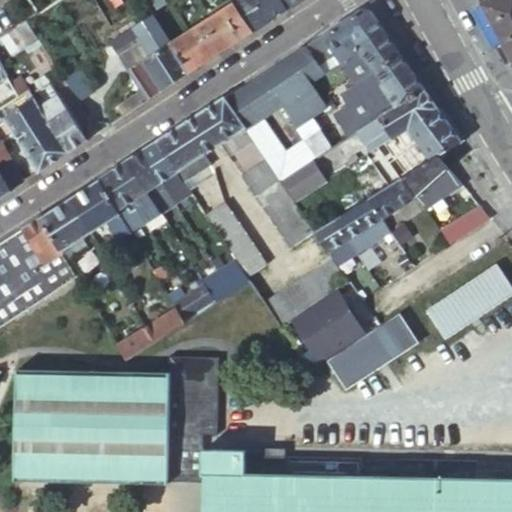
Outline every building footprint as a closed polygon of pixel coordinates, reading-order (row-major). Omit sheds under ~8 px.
[(147,0),(154,10),(159,8),(153,0),(147,0)] [(194,0),(184,0),(183,1),(187,8),(197,3),(194,0)] [(244,0),(239,3),(234,6),(252,33),(269,22),(255,0),(244,0)] [(255,0),(269,22),(286,12),(278,0),(255,0)] [(303,0),(278,0),(286,12),(303,0)] [(511,0),(489,0),(479,6),(493,33),(509,62),(511,62),(511,0)] [(252,33),(234,6),(208,23),(226,50),(252,33)] [(157,16),(151,19),(161,34),(172,27),(175,25),(166,11),(157,16)] [(362,12),(325,36),(342,63),(344,62),(364,50),(360,43),(382,29),(376,20),(372,14),(362,12)] [(129,70),(149,100),(188,74),(170,47),(165,39),(161,34),(151,19),(110,45),(117,55),(138,41),(149,57),(129,70)] [(0,64),(6,60),(38,41),(25,21),(0,36),(0,64)] [(191,34),(208,61),(226,50),(208,23),(191,34)] [(172,27),(161,34),(165,39),(176,32),(172,27)] [(397,49),(382,29),(360,43),(364,50),(344,62),(353,77),(354,79),(358,86),(344,95),(351,106),(337,114),(351,137),(361,130),(381,118),(426,90),(419,79),(411,69),(411,68),(397,49)] [(165,39),(170,47),(181,40),(176,32),(165,39)] [(170,47),(188,74),(208,61),(191,34),(181,40),(170,47)] [(325,36),(308,47),(325,73),(325,74),(342,63),(325,36)] [(110,45),(82,63),(89,73),(117,55),(110,45)] [(308,47),(264,74),(282,104),(296,126),(325,108),(310,84),(325,73),(308,47)] [(10,87),(19,81),(6,60),(0,64),(0,70),(3,76),(10,87)] [(81,93),(91,85),(77,67),(67,75),(81,93)] [(49,84),(40,69),(29,76),(38,91),(49,84)] [(282,104),(264,74),(227,98),(247,127),(282,104)] [(0,108),(28,92),(21,80),(19,81),(10,87),(0,93),(0,108)] [(67,155),(85,143),(49,84),(38,91),(36,92),(40,98),(34,102),(43,117),(55,135),(67,155)] [(393,139),(394,138),(440,108),(432,98),(426,90),(381,118),(361,130),(374,151),(385,144),(393,139)] [(247,127),(227,98),(199,117),(219,145),(247,127)] [(34,102),(32,99),(4,118),(6,121),(16,136),(43,117),(34,102)] [(447,119),(440,108),(394,138),(393,139),(398,146),(418,135),(435,159),(442,155),(464,142),(447,119)] [(26,154),(55,135),(43,117),(16,136),(26,154)] [(219,145),(199,117),(193,121),(185,125),(206,154),(212,150),(219,145)] [(206,154),(185,125),(158,142),(185,182),(211,164),(206,154)] [(308,133),(305,129),(302,131),(307,140),(311,137),(308,133)] [(311,137),(307,140),(303,143),(315,160),(327,152),(316,134),(311,137)] [(38,173),(67,155),(55,135),(26,154),(38,173)] [(393,139),(385,144),(407,176),(435,159),(418,135),(398,146),(393,139)] [(185,182),(158,142),(142,152),(175,200),(191,190),(185,182)] [(407,176),(385,144),(374,151),(353,164),(374,196),(407,176)] [(0,145),(0,166),(2,165),(9,161),(0,145)] [(175,200),(142,152),(129,161),(150,191),(163,209),(175,200)] [(447,161),(442,155),(435,159),(444,173),(452,166),(447,161)] [(271,164),(266,157),(247,171),(251,177),(271,164)] [(444,173),(435,159),(407,176),(418,194),(427,189),(444,173)] [(150,191),(129,161),(115,170),(135,201),(150,191)] [(325,181),(313,161),(292,174),(282,180),(296,200),(325,181)] [(271,164),(251,177),(296,246),(316,231),(296,200),(282,180),(271,164)] [(0,176),(10,192),(23,184),(12,166),(5,169),(2,165),(0,166),(0,176)] [(464,180),(452,166),(444,173),(427,189),(433,199),(464,180)] [(135,201),(115,170),(100,179),(133,231),(134,232),(143,225),(130,204),(135,201)] [(0,198),(10,192),(0,176),(0,198)] [(133,231),(100,179),(71,198),(93,231),(109,221),(121,239),(133,231)] [(427,189),(418,194),(425,204),(433,199),(427,189)] [(372,197),(337,219),(350,237),(358,250),(369,243),(392,229),(385,216),(372,197)] [(93,231),(71,198),(42,215),(64,249),(71,259),(92,245),(86,236),(93,231)] [(228,200),(207,213),(234,252),(252,277),(272,263),(228,200)] [(472,227),(491,214),(480,200),(439,224),(451,241),(472,227)] [(64,249),(42,215),(24,227),(47,261),(64,249)] [(337,219),(316,231),(329,249),(350,237),(337,219)] [(407,221),(394,230),(403,242),(416,234),(407,221)] [(47,261),(24,227),(16,232),(26,247),(35,260),(39,265),(47,261)] [(26,247),(16,232),(0,242),(0,278),(15,271),(6,261),(26,247)] [(350,237),(329,249),(333,256),(338,262),(358,250),(350,237)] [(35,260),(26,247),(6,261),(15,271),(35,260)] [(252,277),(234,252),(231,255),(233,259),(223,266),(237,287),(252,277)] [(338,262),(333,256),(267,297),(283,320),(349,278),(338,262)] [(0,326),(56,291),(39,265),(35,260),(15,271),(0,278),(0,326)] [(237,287),(223,266),(220,263),(218,264),(215,265),(218,270),(208,277),(210,280),(222,297),(237,287)] [(511,284),(497,263),(426,311),(446,339),(475,320),(511,295),(511,284)] [(206,308),(222,297),(210,280),(194,291),(206,308)] [(181,305),(190,319),(206,308),(194,291),(178,301),(181,305)] [(337,291),(295,318),(322,359),(364,332),(337,291)] [(153,324),(163,339),(190,319),(181,305),(153,324)] [(401,313),(328,360),(346,388),(381,365),(420,340),(401,313)] [(124,343),(134,358),(163,339),(153,324),(124,343)] [(210,479),(207,442),(207,435),(207,428),(222,427),(222,395),(223,361),(224,351),(174,350),(173,370),(135,370),(84,369),(23,368),(20,473),(172,475),(173,477),(210,479)] [(511,511),(511,475),(483,475),(483,456),(403,454),(402,473),(366,472),(366,453),(260,450),(250,449),(250,444),(221,443),(207,442),(210,479),(208,511),(511,511)]
